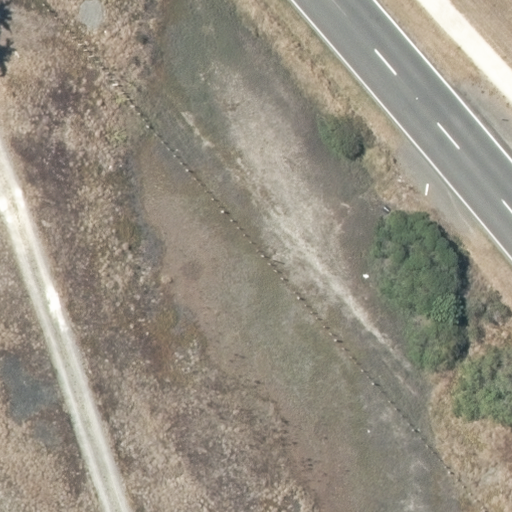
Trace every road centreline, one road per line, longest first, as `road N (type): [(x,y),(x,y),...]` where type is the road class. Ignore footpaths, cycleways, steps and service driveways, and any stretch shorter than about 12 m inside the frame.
road 1 (track): [(113,511),(0,156)]
road 2 (secondary): [(332,0),(511,216)]
